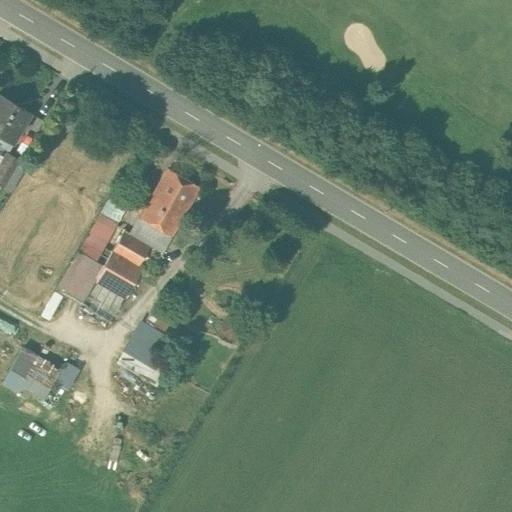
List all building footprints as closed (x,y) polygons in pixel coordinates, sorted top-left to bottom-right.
[(30,113),(0,95),(0,136),(12,144),(30,113)] [(18,159),(7,153),(0,164),(0,171),(8,176),(18,159)] [(199,187),(168,169),(148,203),(159,209),(166,198),(186,209),(199,187)] [(0,171),(0,186),(2,187),(8,176),(0,171)] [(115,185),(77,250),(103,265),(111,252),(123,231),(124,229),(116,224),(133,195),(115,185)] [(186,209),(166,198),(159,209),(148,203),(139,218),(171,236),(186,209)] [(171,236),(139,218),(129,235),(149,246),(161,253),(171,236)] [(129,235),(123,231),(111,252),(137,267),(149,246),(129,235)] [(103,265),(77,250),(54,289),(80,305),(94,281),(103,265)] [(137,267),(111,252),(103,265),(94,281),(124,298),(141,269),(137,267)] [(122,297),(93,283),(82,304),(111,318),(122,297)] [(178,338),(142,317),(119,358),(155,379),(178,338)] [(2,381),(41,402),(61,366),(22,345),(2,381)] [(69,389),(80,367),(65,360),(54,382),(69,389)]
